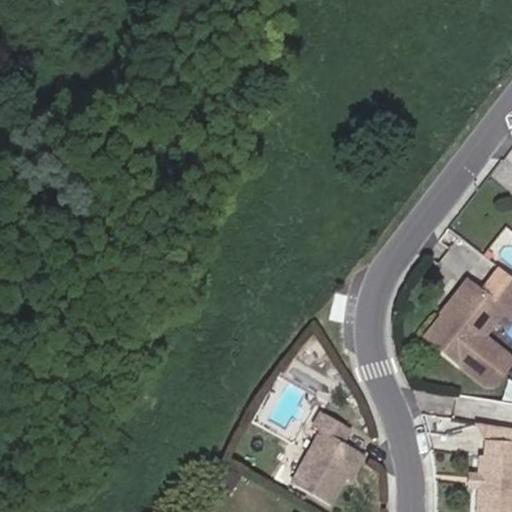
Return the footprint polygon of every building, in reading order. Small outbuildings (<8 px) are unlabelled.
[(482,295),(474,287),(450,319),(444,315),(429,336),(461,361),(491,382),(499,382),(511,366),(496,355),(501,346),(486,335),(505,310),(510,313),(511,310),(511,299),(510,297),(511,294),(511,278),(501,270),(482,295)] [(444,315),(450,319),(474,287),(467,283),(443,313),(444,315)] [(511,366),(511,364),(511,354),(501,346),(496,355),(511,366)] [(511,390),(508,388),(499,402),(511,403),(511,390)] [(291,483),(328,504),(359,451),(342,442),(350,428),(320,413),(309,434),(316,438),(291,483)] [(511,442),(511,432),(510,429),(478,424),(486,440),(511,442)] [(476,489),(473,511),(511,511),(511,442),(486,440),(485,457),(480,457),(477,479),(476,489)] [(214,480),(232,489),(239,476),(222,467),(214,480)] [(476,489),(477,479),(463,478),(462,488),(476,489)] [(232,489),(214,480),(211,488),(228,496),(232,489)]
